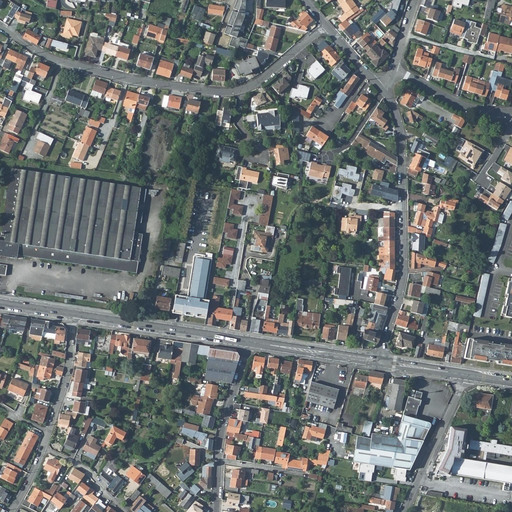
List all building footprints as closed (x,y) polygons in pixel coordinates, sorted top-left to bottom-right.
[(57,0),(47,0),(46,7),(55,9),(57,0)] [(188,0),(186,0),(179,0),(179,2),(182,3),(179,11),(184,13),(188,0)] [(241,0),(236,0),(234,9),(239,10),(238,12),(233,10),(228,24),(233,26),(232,28),(227,26),(224,33),(232,36),(229,45),(235,47),(238,48),(239,46),(245,48),(245,47),(246,43),(248,40),(237,36),(239,31),(243,32),(244,30),(240,29),(245,17),(245,14),(249,15),(249,12),(245,12),(246,0),(241,0)] [(284,0),(265,0),(265,6),(273,7),(273,10),(276,10),(276,7),(285,7),(284,0)] [(336,0),(340,4),(339,5),(345,13),(348,17),(354,13),(355,13),(358,11),(358,10),(359,10),(351,0),(336,0)] [(407,1),(406,0),(400,0),(399,1),(399,2),(396,5),(399,8),(401,6),(400,5),(402,4),(404,6),(408,2),(407,1)] [(422,0),(421,5),(426,7),(433,9),(434,7),(432,6),(430,6),(432,0),(422,0)] [(487,0),(487,4),(484,14),(484,19),(489,20),(491,9),(493,10),(494,0),(487,0)] [(28,6),(23,2),(21,6),(26,10),(30,12),(31,7),(28,6)] [(19,7),(15,4),(7,16),(12,19),(13,17),(17,11),(19,7)] [(224,7),(209,5),(207,12),(223,15),(223,11),(224,11),(224,7)] [(511,9),(511,7),(503,5),(499,22),(508,24),(511,25),(511,10),(511,11),(511,9)] [(205,10),(194,6),(192,13),(194,14),(193,18),(192,19),(195,20),(200,22),(202,16),(205,10)] [(433,9),(426,7),(425,11),(427,12),(429,13),(428,16),(427,18),(437,21),(440,12),(435,10),(433,9)] [(260,9),(257,8),(256,15),(256,19),(261,20),(264,10),(260,9)] [(386,14),(382,9),(370,20),(375,24),(379,20),(386,14)] [(386,14),(379,20),(385,26),(394,18),(393,17),(395,15),(390,10),(386,14)] [(17,11),(13,17),(17,19),(18,19),(18,22),(25,24),(25,21),(29,23),(32,13),(26,11),(24,15),(20,13),(17,11)] [(295,19),(288,27),(297,29),(303,24),(306,27),(312,21),(303,11),(299,14),(301,17),(297,21),(295,19)] [(342,22),(338,26),(342,31),(350,25),(353,22),(350,19),(359,13),(358,11),(355,13),(354,13),(348,17),(342,22)] [(342,22),(348,17),(345,13),(339,19),(342,22)] [(117,15),(111,14),(109,19),(109,20),(115,22),(117,15)] [(171,19),(168,18),(165,26),(158,24),(157,27),(149,25),(146,36),(158,40),(157,42),(163,43),(165,38),(166,35),(171,19)] [(81,22),(67,19),(62,35),(70,37),(71,34),(72,34),(72,35),(73,35),(78,36),(81,22)] [(468,29),(471,21),(466,20),(465,23),(454,19),(450,32),(454,33),(455,31),(457,31),(456,34),(464,37),(467,29),(468,29)] [(419,20),(415,31),(425,35),(429,23),(419,20)] [(464,37),(463,38),(467,39),(467,41),(472,43),(472,42),(476,44),(479,35),(481,29),(474,27),(476,23),(471,21),(468,29),(467,29),(464,37)] [(350,25),(342,31),(349,39),(352,37),(354,40),(361,34),(359,30),(360,30),(354,24),(351,26),(350,25)] [(484,36),(487,25),(482,24),(482,25),(481,29),(479,35),(484,36)] [(390,30),(396,34),(399,30),(394,25),(390,30)] [(280,29),(271,26),(268,37),(277,39),(280,29)] [(38,30),(35,28),(33,31),(32,32),(30,31),(29,33),(26,32),(22,38),(25,40),(26,39),(36,45),(41,37),(36,34),(36,33),(38,30)] [(384,35),(389,31),(387,29),(378,38),(380,40),(381,39),(384,35)] [(396,34),(390,30),(389,31),(384,35),(390,40),(388,43),(393,46),(396,37),(395,37),(397,35),(396,34)] [(214,35),(206,32),(202,44),(211,46),(214,35)] [(366,52),(374,45),(375,44),(376,43),(368,33),(364,34),(357,41),(358,43),(366,52)] [(495,51),(499,36),(499,35),(489,33),(487,42),(486,43),(485,43),(484,43),(483,50),(488,51),(488,50),(495,52),(495,51)] [(104,38),(100,37),(100,39),(90,36),(85,55),(95,57),(97,50),(98,47),(102,48),(103,42),(104,38)] [(268,37),(268,36),(264,49),(275,51),(278,39),(277,39),(268,37)] [(511,54),(511,52),(511,39),(499,36),(495,51),(500,52),(500,50),(503,51),(505,52),(511,54)] [(53,40),(48,39),(45,47),(50,49),(52,45),(65,49),(67,44),(53,40)] [(340,58),(324,40),(315,48),(331,66),(337,60),(340,58)] [(112,43),(108,42),(108,43),(105,52),(105,53),(109,54),(111,55),(115,56),(118,46),(118,45),(112,43)] [(374,45),(366,52),(372,60),(374,61),(372,63),(376,67),(388,55),(383,50),(381,51),(375,44),(374,45)] [(127,49),(118,46),(115,56),(127,60),(130,50),(127,49)] [(230,51),(217,47),(215,52),(230,56),(230,51)] [(422,52),(423,50),(417,48),(413,64),(418,65),(418,64),(425,66),(429,67),(432,59),(427,58),(429,54),(422,52)] [(18,53),(9,49),(2,66),(3,67),(6,68),(8,69),(11,62),(8,60),(8,59),(14,62),(18,53)] [(254,57),(235,65),(239,75),(243,74),(244,76),(252,73),(251,70),(259,67),(258,65),(262,64),(265,61),(264,60),(268,59),(269,54),(258,51),(254,57)] [(27,57),(18,53),(14,62),(17,64),(15,69),(18,70),(14,80),(15,81),(8,95),(12,96),(14,92),(15,92),(19,84),(21,80),(23,75),(26,70),(23,68),(27,57)] [(151,57),(140,54),(136,65),(141,66),(141,67),(150,70),(154,58),(154,56),(152,55),(151,57)] [(205,57),(199,55),(193,70),(192,74),(200,77),(203,68),(202,68),(204,63),(206,64),(206,65),(211,66),(212,63),(214,57),(206,55),(205,57)] [(174,61),(161,57),(156,73),(169,78),(173,64),(174,61)] [(325,70),(316,60),(312,63),(313,64),(310,67),(308,69),(307,72),(314,80),(325,70)] [(345,66),(341,62),(340,63),(333,70),(331,73),(340,81),(343,79),(346,81),(350,77),(347,74),(350,72),(344,66),(345,66)] [(440,68),(442,64),(436,62),(432,75),(437,77),(438,76),(444,78),(446,70),(440,68)] [(49,68),(39,63),(36,69),(33,76),(43,81),(49,68)] [(504,64),(500,63),(498,71),(497,72),(492,89),(496,90),(494,96),(499,98),(500,97),(506,99),(509,91),(504,90),(506,85),(510,87),(511,81),(500,78),(504,64)] [(189,66),(184,64),(183,67),(180,75),(190,78),(192,74),(193,70),(188,69),(189,66)] [(36,69),(31,67),(29,72),(27,77),(24,76),(23,75),(21,80),(27,82),(29,83),(31,79),(33,76),(36,69)] [(454,68),(453,72),(446,70),(444,78),(450,80),(450,81),(456,83),(460,69),(454,68)] [(225,70),(212,69),(212,81),(224,81),(225,70)] [(484,82),(483,86),(477,84),(474,92),(481,94),(480,95),(486,97),(488,91),(488,89),(492,90),(492,89),(497,72),(492,71),(488,83),(484,82)] [(276,83),(272,87),(278,94),(280,94),(282,92),(282,90),(289,85),(288,84),(289,83),(291,78),(288,74),(283,78),(282,78),(279,81),(278,81),(276,83)] [(359,79),(353,75),(343,90),(341,89),(334,98),(337,100),(333,105),(338,108),(346,96),(347,97),(359,79)] [(471,82),(472,78),(466,76),(462,89),(468,91),(468,90),(474,92),(477,84),(471,82)] [(107,84),(96,80),(92,90),(103,94),(107,84)] [(29,83),(27,82),(25,87),(24,89),(26,90),(22,99),(29,102),(30,100),(38,103),(41,95),(33,92),(33,93),(30,91),(31,91),(33,85),(29,83)] [(291,93),(290,97),(294,98),(295,97),(306,100),(310,87),(298,84),(297,89),(297,90),(295,90),(292,90),(291,93)] [(120,92),(108,87),(105,97),(106,97),(110,99),(117,101),(120,92)] [(422,101),(424,97),(408,88),(400,103),(410,108),(413,102),(415,104),(418,99),(422,101)] [(89,97),(69,90),(65,100),(85,108),(89,97)] [(131,92),(127,91),(123,106),(130,108),(128,111),(131,112),(128,122),(127,125),(127,126),(129,126),(135,107),(139,95),(135,94),(134,96),(130,95),(131,92)] [(252,98),(251,107),(252,106),(252,110),(256,109),(256,108),(256,106),(258,106),(262,104),(268,103),(273,100),(265,91),(259,94),(259,95),(257,97),(256,96),(253,98),(252,98)] [(50,102),(60,106),(63,98),(53,94),(50,102)] [(149,98),(139,95),(135,107),(140,108),(140,109),(145,110),(149,98)] [(181,98),(169,95),(166,106),(179,109),(181,98)] [(355,104),(352,102),(347,108),(345,112),(348,114),(351,110),(352,111),(356,105),(365,111),(372,101),(368,98),(367,99),(364,97),(361,95),(355,104)] [(322,100),(316,96),(305,112),(292,104),(292,109),(308,118),(311,115),(310,114),(316,104),(318,105),(322,100)] [(0,115),(5,117),(9,106),(10,104),(11,101),(4,97),(2,104),(0,103),(0,115)] [(200,102),(189,99),(186,110),(197,113),(198,111),(200,102)] [(223,111),(217,110),(216,116),(215,124),(215,125),(220,126),(221,122),(229,123),(232,109),(223,107),(223,111)] [(391,124),(382,118),(385,112),(377,107),(370,117),(378,122),(376,124),(386,131),(391,124)] [(27,114),(17,110),(12,120),(11,120),(9,124),(10,125),(8,130),(18,134),(20,129),(27,114)] [(258,131),(280,128),(278,110),(268,111),(269,113),(256,114),(258,131)] [(421,116),(411,111),(407,112),(410,122),(415,121),(415,120),(416,120),(417,118),(417,117),(420,118),(421,116)] [(148,115),(144,113),(139,130),(143,131),(148,115)] [(454,124),(462,128),(466,120),(454,113),(452,118),(456,121),(454,124)] [(96,121),(90,119),(88,123),(98,127),(100,122),(96,121)] [(328,137),(312,126),(306,135),(322,146),(328,137)] [(96,131),(87,127),(80,142),(89,146),(90,146),(95,135),(96,131)] [(434,147),(439,139),(425,131),(422,135),(424,137),(423,139),(429,143),(429,144),(434,147)] [(53,139),(39,132),(36,138),(40,140),(37,146),(35,147),(34,150),(34,152),(43,156),(45,156),(53,139)] [(12,136),(5,133),(3,137),(4,137),(0,146),(0,149),(9,153),(14,141),(17,142),(19,139),(12,136)] [(364,137),(358,134),(351,145),(353,146),(355,147),(358,143),(360,144),(364,137)] [(371,141),(366,138),(362,145),(366,148),(365,151),(364,152),(378,160),(379,158),(382,160),(383,158),(397,166),(396,157),(370,142),(371,141)] [(421,150),(424,142),(416,138),(410,151),(415,153),(427,159),(429,153),(421,150)] [(80,142),(79,141),(72,157),(82,161),(87,151),(89,146),(80,142)] [(471,162),(478,147),(469,142),(462,157),(471,162)] [(288,159),(286,144),(276,144),(276,149),(274,149),(275,153),(276,154),(276,156),(275,157),(277,164),(283,163),(282,160),(288,159)] [(237,150),(218,145),(215,157),(220,158),(220,160),(228,162),(229,160),(234,162),(237,150)] [(22,150),(17,159),(23,160),(26,152),(22,150)] [(306,153),(297,150),(299,163),(302,164),(302,161),(308,162),(310,154),(306,153)] [(436,162),(427,159),(415,153),(409,168),(418,171),(419,171),(421,168),(425,169),(427,164),(434,167),(436,162)] [(453,159),(450,157),(444,166),(448,168),(453,159)] [(451,172),(457,161),(453,159),(448,168),(447,170),(451,172)] [(317,163),(311,162),(308,175),(322,179),(323,176),(328,178),(331,167),(325,166),(325,167),(316,165),(317,163)] [(246,168),(242,167),(239,179),(239,180),(236,190),(240,190),(241,188),(244,189),(246,181),(256,184),(259,173),(248,170),(247,171),(245,171),(246,170),(246,168)] [(416,176),(418,171),(409,168),(407,172),(416,176)] [(140,188),(11,169),(1,232),(0,236),(5,237),(4,241),(0,240),(0,255),(16,258),(17,255),(136,273),(138,262),(139,262),(140,259),(138,258),(139,254),(141,254),(141,251),(139,251),(142,234),(133,233),(140,188)] [(384,171),(375,169),(374,171),(372,179),(375,180),(381,181),(384,171)] [(289,175),(277,173),(277,177),(275,177),(272,184),(286,189),(289,182),(287,182),(287,180),(288,180),(289,175)] [(431,184),(432,176),(423,173),(422,183),(426,184),(427,184),(427,186),(425,185),(424,194),(433,196),(433,193),(435,186),(432,186),(432,185),(431,184)] [(351,180),(338,177),(336,177),(336,179),(330,203),(335,205),(340,206),(344,207),(346,197),(343,196),(344,191),(348,192),(351,180)] [(397,191),(373,185),(370,194),(397,201),(397,191)] [(241,191),(231,189),(228,208),(233,209),(232,214),(241,216),(243,206),(233,204),(234,199),(239,200),(241,191)] [(273,196),(264,195),(262,204),(267,205),(265,216),(260,215),(259,224),(266,226),(268,226),(273,196)] [(414,211),(418,211),(423,212),(429,219),(433,220),(437,222),(440,212),(441,208),(443,208),(443,207),(454,210),(455,204),(453,203),(454,200),(445,197),(444,201),(441,200),(439,206),(439,207),(437,207),(435,206),(433,213),(424,210),(425,206),(423,206),(424,205),(414,202),(414,211)] [(511,210),(511,201),(510,201),(501,216),(507,220),(511,210)] [(277,206),(273,205),(271,213),(287,216),(287,214),(288,215),(289,212),(287,212),(288,208),(277,206)] [(429,219),(423,212),(418,211),(414,224),(419,225),(420,225),(425,226),(423,231),(417,229),(408,226),(408,232),(412,233),(424,236),(430,238),(432,228),(430,228),(433,220),(429,219)] [(394,213),(383,212),(383,218),(380,218),(380,227),(383,227),(394,227),(394,213)] [(361,216),(354,215),(353,216),(351,216),(348,218),(342,218),(341,230),(345,231),(346,233),(349,233),(350,231),(356,232),(356,225),(360,225),(361,216)] [(234,225),(225,223),(223,232),(227,233),(226,237),(236,239),(238,230),(233,229),(234,225)] [(506,224),(500,223),(494,243),(487,261),(493,263),(501,246),(506,224)] [(272,239),(274,227),(268,226),(266,226),(265,233),(254,231),(253,237),(256,237),(255,246),(262,248),(261,251),(267,252),(269,238),(272,239)] [(394,227),(383,227),(383,237),(378,237),(378,241),(381,241),(384,241),(394,241),(394,227)] [(424,236),(412,233),(411,242),(413,242),(412,249),(423,251),(424,236)] [(159,256),(167,258),(170,241),(163,240),(159,256)] [(379,255),(384,255),(394,255),(394,241),(384,241),(384,247),(379,247),(379,255)] [(178,242),(175,261),(182,263),(185,244),(178,242)] [(203,253),(201,264),(206,266),(208,254),(209,250),(204,249),(203,253)] [(445,267),(446,263),(412,252),(411,269),(416,269),(416,268),(416,262),(420,263),(434,267),(435,264),(445,267)] [(232,256),(223,254),(222,258),(218,257),(216,267),(225,269),(226,264),(231,265),(232,256)] [(384,255),(379,255),(379,265),(381,265),(381,268),(394,270),(394,255),(384,255)] [(180,269),(163,266),(161,274),(179,278),(180,269)] [(349,296),(352,268),(338,266),(337,272),(341,273),(340,288),(335,288),(335,294),(349,296)] [(394,270),(381,268),(380,271),(381,273),(385,274),(384,279),(393,281),(395,270),(394,270)] [(428,271),(421,272),(423,282),(430,284),(437,285),(440,275),(428,271)] [(489,274),(483,273),(473,315),(480,317),(489,274)] [(271,275),(270,275),(269,276),(264,275),(263,275),(262,275),(261,276),(261,277),(258,292),(268,294),(269,287),(270,283),(271,279),(271,275)] [(379,277),(369,275),(368,278),(365,277),(363,289),(373,291),(375,292),(379,277)] [(511,278),(510,282),(508,281),(506,294),(508,294),(507,298),(506,303),(505,306),(503,305),(501,313),(505,314),(504,316),(511,317),(511,278)] [(322,281),(310,279),(310,282),(299,281),(299,284),(302,285),(321,288),(322,284),(321,284),(322,281)] [(246,282),(238,280),(237,285),(236,289),(240,290),(244,291),(246,282)] [(422,286),(421,285),(415,284),(415,285),(410,284),(408,295),(419,297),(420,292),(423,293),(424,292),(429,294),(430,293),(436,294),(438,290),(429,287),(422,286)] [(153,290),(145,288),(143,296),(152,298),(153,290)] [(187,291),(184,291),(182,303),(183,306),(181,305),(180,307),(177,306),(178,303),(174,302),(173,309),(176,309),(176,310),(175,310),(174,320),(183,321),(185,316),(184,316),(188,295),(186,294),(187,291)] [(375,292),(373,291),(372,295),(373,295),(372,300),(366,299),(365,300),(364,301),(371,303),(374,304),(386,307),(388,295),(387,294),(380,293),(375,292)] [(195,323),(198,304),(199,303),(194,303),(195,300),(193,299),(194,293),(189,292),(188,295),(184,316),(185,316),(191,317),(190,322),(195,323)] [(268,294),(258,292),(257,298),(257,299),(267,301),(268,294)] [(474,304),(474,299),(456,295),(455,300),(458,300),(474,304)] [(170,299),(156,296),(154,308),(168,311),(170,299)] [(220,297),(214,296),(214,298),(213,298),(211,307),(207,325),(215,326),(215,320),(218,321),(218,318),(226,320),(228,310),(218,308),(220,297)] [(204,299),(200,298),(198,304),(195,323),(202,324),(205,306),(203,305),(204,299)] [(233,311),(231,320),(230,327),(229,329),(238,330),(240,320),(241,312),(241,308),(237,307),(239,299),(235,298),(233,311)] [(333,299),(325,298),(325,301),(330,302),(329,304),(333,304),(350,306),(350,314),(354,314),(357,305),(357,301),(353,301),(333,299)] [(303,299),(297,299),(294,322),(293,325),(300,326),(311,328),(311,327),(318,328),(320,314),(302,312),(303,305),(302,305),(303,299)] [(413,300),(411,312),(420,314),(420,315),(424,316),(425,316),(427,308),(422,307),(423,303),(413,300)] [(386,307),(374,304),(372,311),(378,313),(385,315),(387,307),(386,307)] [(270,306),(266,305),(264,321),(262,331),(272,332),(273,330),(276,331),(278,320),(268,318),(270,306)] [(405,312),(400,310),(399,310),(395,324),(406,327),(409,317),(404,315),(405,312)] [(378,313),(372,311),(367,327),(365,327),(364,330),(363,335),(362,339),(363,340),(362,349),(366,349),(366,347),(368,346),(375,343),(377,344),(377,343),(381,331),(373,328),(378,313)] [(385,315),(378,313),(373,328),(381,331),(387,315),(385,315)] [(284,314),(279,314),(278,320),(276,331),(276,333),(292,335),(293,325),(294,322),(289,321),(289,324),(283,323),(283,320),(284,314)] [(350,314),(348,314),(345,326),(348,326),(352,327),(354,314),(350,314)] [(0,317),(0,318),(0,325),(7,327),(8,322),(14,324),(15,317),(4,315),(3,318),(0,317)] [(24,331),(26,318),(15,317),(14,324),(13,330),(24,331)] [(255,317),(252,317),(249,332),(262,334),(262,331),(264,321),(255,320),(255,317)] [(45,321),(31,319),(30,329),(36,330),(36,335),(43,336),(45,321)] [(414,329),(417,330),(418,325),(415,324),(416,322),(410,320),(408,327),(414,329)] [(43,336),(42,337),(47,338),(47,336),(54,337),(56,327),(56,325),(51,325),(52,322),(45,321),(43,336)] [(468,330),(469,326),(458,323),(457,328),(456,331),(455,337),(458,337),(460,330),(462,328),(468,330)] [(333,324),(332,324),(331,326),(324,324),(322,338),(332,340),(333,333),(336,333),(336,328),(334,327),(334,326),(333,326),(333,324)] [(338,325),(336,339),(345,341),(348,326),(345,326),(338,325)] [(54,337),(54,340),(64,341),(66,330),(64,328),(56,327),(54,337)] [(76,338),(76,344),(81,345),(82,340),(88,340),(89,331),(78,329),(76,338)] [(412,348),(415,337),(400,333),(396,345),(401,347),(402,345),(412,348)] [(128,353),(130,336),(125,335),(124,336),(118,335),(117,336),(112,335),(110,344),(109,350),(112,350),(113,344),(116,345),(116,346),(121,347),(120,352),(123,356),(128,356),(128,353)] [(443,337),(442,343),(434,342),(434,345),(428,344),(426,354),(442,357),(444,350),(445,342),(446,336),(445,336),(444,337),(443,337)] [(133,338),(132,351),(149,353),(151,341),(133,338)] [(511,345),(468,339),(464,358),(485,361),(485,359),(489,360),(488,362),(497,363),(497,361),(500,362),(500,364),(511,365),(511,345)] [(170,360),(170,362),(171,363),(176,364),(174,375),(179,375),(180,371),(181,362),(184,343),(173,341),(173,347),(170,360)] [(460,346),(460,343),(454,342),(454,344),(453,344),(452,351),(455,351),(454,356),(461,357),(462,358),(465,346),(460,345),(460,346)] [(184,343),(181,362),(184,362),(195,364),(197,354),(198,345),(184,343)] [(155,344),(153,352),(158,352),(158,357),(170,360),(173,347),(155,344)] [(198,345),(197,354),(206,356),(206,358),(208,360),(206,375),(205,380),(230,384),(239,357),(234,350),(214,347),(206,347),(198,345)] [(452,351),(452,353),(447,352),(445,362),(460,364),(461,357),(454,356),(455,351),(452,351)] [(74,361),(74,366),(86,368),(86,362),(89,362),(90,354),(78,352),(77,362),(74,361)] [(43,356),(40,366),(52,369),(55,359),(46,357),(47,354),(43,353),(42,353),(41,355),(43,356)] [(257,374),(262,375),(265,358),(254,356),(252,370),(257,370),(257,374)] [(268,357),(267,367),(272,368),(271,374),(276,375),(277,369),(277,368),(279,359),(268,357)] [(305,360),(297,359),(296,366),(298,366),(294,383),(299,384),(300,383),(302,373),(303,369),(305,360)] [(300,383),(304,384),(306,378),(307,377),(308,374),(310,375),(312,362),(305,360),(303,369),(302,373),(300,383)] [(281,366),(280,372),(290,373),(292,362),(281,361),(281,365),(281,366)] [(143,365),(141,376),(149,378),(151,366),(143,365)] [(52,369),(40,366),(37,376),(39,376),(39,379),(43,380),(44,378),(49,379),(52,369)] [(77,370),(75,383),(83,384),(85,384),(87,372),(77,370)] [(364,390),(362,399),(364,399),(364,398),(366,398),(370,382),(381,384),(383,373),(370,371),(368,377),(364,390)] [(353,387),(364,390),(368,377),(357,375),(356,379),(354,379),(353,387)] [(281,377),(276,376),(272,396),(277,397),(281,377)] [(390,378),(386,395),(390,396),(387,409),(400,412),(406,381),(390,378)] [(12,379),(7,390),(23,397),(28,385),(12,379)] [(75,383),(73,396),(81,397),(82,393),(83,388),(83,384),(75,383)] [(311,383),(306,401),(333,409),(338,391),(311,383)] [(206,389),(204,397),(213,399),(215,400),(218,387),(207,384),(206,389)] [(259,389),(258,394),(260,394),(265,395),(267,387),(260,386),(259,389)] [(37,395),(36,399),(49,403),(51,398),(49,398),(51,392),(43,389),(40,395),(37,395)] [(415,398),(409,397),(403,417),(398,438),(371,434),(370,438),(356,435),(352,462),(359,463),(369,464),(374,465),(382,467),(391,468),(392,468),(395,469),(405,470),(410,471),(423,442),(421,441),(427,428),(429,428),(430,426),(431,426),(430,423),(429,422),(427,422),(426,423),(416,420),(420,406),(422,400),(421,400),(423,393),(417,391),(415,398)] [(484,409),(482,422),(489,423),(493,396),(476,393),(474,407),(484,409)] [(265,395),(260,394),(260,399),(284,403),(285,398),(277,397),(272,396),(265,395)] [(200,396),(194,395),(193,398),(192,397),(191,402),(192,404),(197,406),(198,403),(199,404),(197,413),(200,414),(208,417),(209,412),(208,412),(210,407),(211,407),(212,404),(212,403),(213,399),(204,397),(200,396)] [(74,401),(72,412),(78,413),(84,414),(85,403),(74,401)] [(284,403),(282,412),(292,414),(293,409),(285,407),(286,403),(284,403)] [(237,420),(240,421),(246,422),(249,405),(240,404),(237,420)] [(36,405),(32,420),(42,423),(47,408),(36,405)] [(261,407),(260,418),(257,418),(256,422),(268,424),(270,408),(261,407)] [(58,421),(58,424),(69,426),(70,418),(75,419),(77,414),(65,412),(65,415),(60,414),(58,421)] [(208,417),(200,414),(199,416),(204,417),(201,427),(212,430),(215,419),(208,417)] [(89,415),(81,432),(85,434),(89,426),(93,417),(93,416),(89,415)] [(96,418),(94,424),(104,428),(107,422),(96,418)] [(5,419),(0,427),(0,437),(3,440),(13,424),(5,419)] [(230,419),(226,432),(232,433),(235,423),(240,424),(240,421),(237,420),(230,419)] [(364,420),(363,435),(371,435),(372,421),(364,420)] [(184,423),(183,428),(197,432),(198,427),(184,423)] [(336,428),(335,430),(350,433),(351,429),(341,427),(342,424),(337,423),(336,428)] [(375,423),(373,432),(397,436),(399,427),(375,423)] [(113,426),(104,441),(111,445),(116,438),(121,441),(125,434),(113,426)] [(279,426),(278,435),(285,436),(286,427),(279,426)] [(325,431),(311,426),(311,429),(305,427),(302,439),(309,441),(315,442),(316,438),(323,440),(325,431)] [(69,433),(64,446),(73,450),(79,437),(74,435),(76,429),(72,427),(69,433)] [(450,476),(450,473),(507,483),(507,485),(503,485),(503,490),(508,491),(509,486),(510,483),(511,483),(511,466),(485,462),(482,462),(461,458),(466,429),(451,427),(447,449),(435,474),(450,476)] [(183,428),(181,432),(192,439),(193,437),(197,439),(201,442),(199,447),(204,449),(210,451),(213,437),(206,435),(183,428)] [(28,432),(21,446),(31,451),(38,437),(28,432)] [(226,432),(226,436),(237,438),(237,440),(248,442),(249,438),(249,436),(244,435),(239,434),(232,433),(226,432)] [(87,452),(95,457),(101,447),(95,444),(97,440),(90,436),(83,449),(87,452)] [(248,442),(247,449),(255,451),(257,451),(258,448),(258,446),(254,445),(255,439),(249,438),(248,442)] [(482,462),(485,462),(486,457),(494,458),(495,453),(511,455),(511,445),(496,443),(497,440),(491,439),(491,442),(471,439),(469,448),(484,451),(482,462)] [(226,455),(225,459),(234,461),(236,451),(234,451),(235,447),(227,445),(226,445),(224,455),(226,455)] [(31,451),(21,446),(14,460),(23,465),(31,451)] [(255,451),(254,459),(259,460),(260,459),(273,462),(275,451),(258,448),(257,451),(255,451)] [(190,450),(189,466),(198,466),(199,450),(190,450)] [(86,456),(94,460),(95,457),(87,452),(86,454),(86,456)] [(282,465),(281,468),(285,469),(290,454),(277,452),(274,464),(282,465)] [(289,460),(286,469),(306,471),(306,467),(305,467),(305,464),(307,465),(308,458),(302,458),(302,462),(289,460)] [(317,460),(308,458),(307,465),(305,464),(305,467),(306,467),(309,467),(309,464),(317,465),(317,463),(316,463),(317,460)] [(48,459),(44,469),(51,472),(49,476),(48,478),(48,479),(49,481),(50,481),(52,481),(53,480),(54,479),(62,463),(54,459),(52,461),(48,459)] [(21,470),(8,463),(2,473),(4,474),(2,478),(13,484),(15,479),(14,479),(17,474),(19,475),(21,470)] [(202,467),(201,467),(201,479),(197,484),(203,488),(203,489),(210,489),(210,468),(212,468),(212,463),(209,463),(202,467)] [(374,465),(359,463),(358,472),(365,474),(364,481),(370,482),(372,473),(373,473),(374,465)] [(134,468),(132,466),(126,474),(139,484),(145,477),(140,472),(142,469),(137,465),(134,468)] [(105,466),(99,474),(100,475),(99,477),(107,484),(112,478),(106,472),(108,469),(105,466)] [(86,473),(75,467),(73,471),(80,475),(79,477),(82,478),(86,473)] [(405,470),(395,469),(394,480),(405,482),(406,477),(404,477),(405,470)] [(232,470),(230,479),(241,480),(242,481),(244,472),(232,470)] [(116,476),(108,486),(115,492),(123,481),(116,476)] [(155,479),(151,482),(157,488),(160,484),(155,479)] [(230,479),(229,487),(239,489),(241,480),(230,479)] [(61,481),(58,485),(71,494),(74,490),(61,481)] [(37,483),(35,488),(51,496),(54,491),(51,490),(37,483)] [(79,492),(84,496),(90,488),(82,483),(75,492),(77,494),(79,492)] [(160,484),(157,488),(167,498),(170,494),(160,484)] [(181,484),(178,487),(188,494),(179,505),(185,510),(194,499),(193,498),(195,495),(190,491),(181,484)] [(367,494),(367,497),(369,498),(395,502),(397,492),(399,493),(400,489),(386,486),(384,497),(367,494)] [(0,496),(1,497),(0,498),(0,499),(6,503),(11,495),(7,493),(8,491),(1,487),(0,489),(0,496)] [(191,489),(190,491),(195,495),(198,497),(200,495),(199,494),(201,492),(194,487),(192,490),(191,489)] [(51,496),(35,488),(28,501),(38,507),(43,496),(49,499),(51,496)] [(136,491),(130,499),(134,502),(140,494),(136,491)] [(51,502),(60,509),(65,501),(67,499),(57,492),(51,502)] [(67,499),(65,501),(70,505),(75,497),(71,494),(67,499)] [(237,504),(242,505),(244,496),(228,494),(226,505),(237,507),(237,504)] [(395,502),(369,498),(369,502),(370,502),(370,503),(386,505),(384,511),(392,511),(393,511),(395,502)] [(89,511),(101,511),(107,506),(99,499),(88,511),(89,511)] [(293,500),(284,499),(282,508),(291,509),(293,500)] [(85,504),(80,501),(71,511),(82,511),(83,511),(80,509),(85,504)] [(131,511),(132,511),(136,511),(142,506),(144,504),(139,501),(131,511)]
